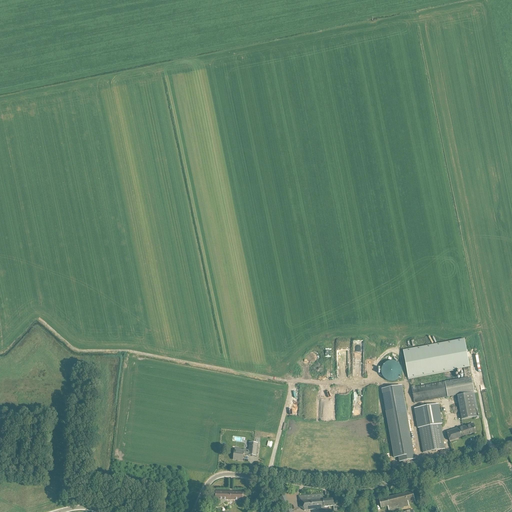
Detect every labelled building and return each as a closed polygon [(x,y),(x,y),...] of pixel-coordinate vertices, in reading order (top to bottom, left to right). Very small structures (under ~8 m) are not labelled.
[(403,350),(408,378),(464,368),(470,367),(464,339),(403,350)] [(412,388),(414,403),(457,396),(474,393),(470,367),(464,368),(466,378),(412,388)] [(401,386),(382,389),(395,458),(399,457),(400,462),(414,460),(401,386)] [(457,396),(462,420),(479,417),(474,393),(457,396)] [(439,404),(415,408),(422,448),(423,453),(445,449),(444,444),(441,425),(442,424),(439,404)] [(447,432),(448,436),(450,441),(476,433),(474,425),(468,427),(468,425),(447,432)] [(234,455),(233,459),(243,461),(244,454),(248,455),(256,456),(257,451),(258,444),(254,443),(249,443),(248,450),(244,450),(243,451),(238,450),(238,452),(234,452),(234,455)] [(248,490),(252,498),(255,497),(253,494),(261,490),(258,484),(248,490)] [(216,491),(215,500),(246,500),(246,497),(247,492),(243,492),(216,491)] [(381,508),(387,507),(388,506),(389,511),(409,506),(409,503),(415,501),(414,496),(412,492),(379,500),(381,508)] [(300,508),(303,507),(304,511),(324,509),(324,507),(334,506),(334,509),(337,509),(337,510),(336,503),(334,503),(333,498),(323,499),(323,494),(299,496),(300,508)]
